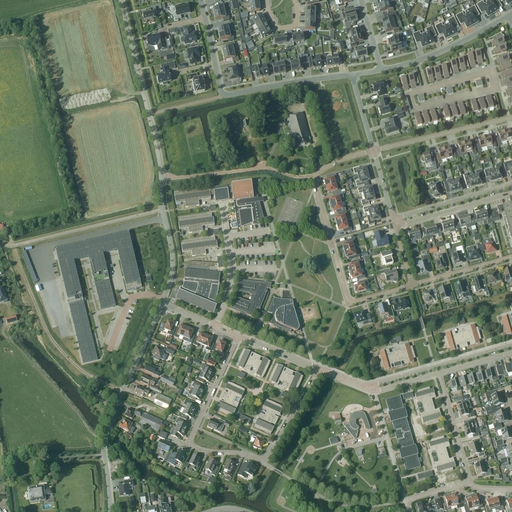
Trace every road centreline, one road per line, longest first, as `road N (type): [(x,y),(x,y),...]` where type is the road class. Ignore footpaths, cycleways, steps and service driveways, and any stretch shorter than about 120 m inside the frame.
road 1 (residential): [(411,286),(348,304),(312,178),(374,151)]
road 2 (unclassified): [(110,511),(105,429),(161,304)]
road 3 (residential): [(264,463),(188,443),(239,337)]
road 4 (track): [(12,244),(52,339),(82,370),(126,393)]
road 5 (unclassified): [(161,178),(120,0)]
road 6 (residential): [(215,64),(228,94),(351,75)]
road 7 (track): [(103,440),(2,329)]
road 8 (residential): [(374,151),(511,117)]
road 9 (residential): [(490,71),(494,88),(414,109),(409,94),(425,89)]
road 10 (unclassified): [(161,304),(172,268),(161,178)]
road 11 (residential): [(215,327),(231,277),(223,205)]
road 12 (residential): [(511,184),(394,222)]
road 13 (residential): [(394,222),(511,192)]
